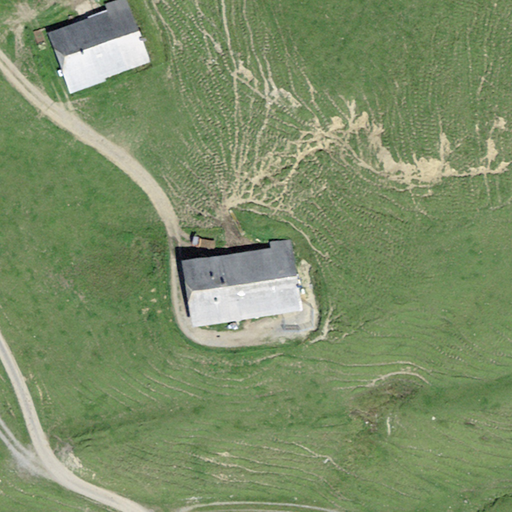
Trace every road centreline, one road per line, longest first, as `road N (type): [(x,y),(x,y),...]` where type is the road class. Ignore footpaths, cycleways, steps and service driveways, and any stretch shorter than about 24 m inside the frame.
road 1 (unclassified): [(0,355),(45,453),(82,491),(127,511)]
road 2 (track): [(316,511),(187,511)]
